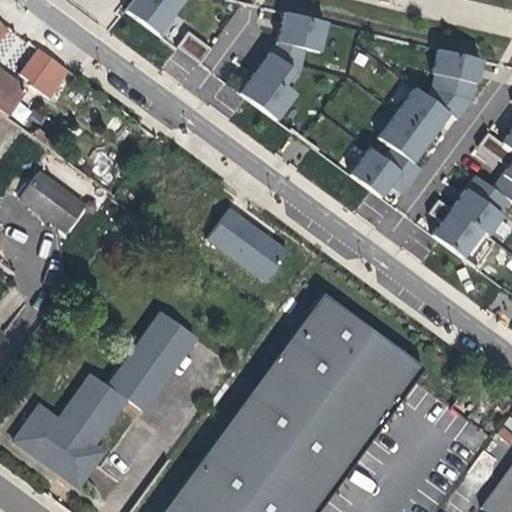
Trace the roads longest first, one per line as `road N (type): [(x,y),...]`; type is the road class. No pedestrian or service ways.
road 1 (residential): [(179,115),(371,254)]
road 2 (residential): [(371,254),(506,65)]
road 3 (residential): [(15,0),(179,115)]
road 4 (residential): [(371,254),(511,360)]
